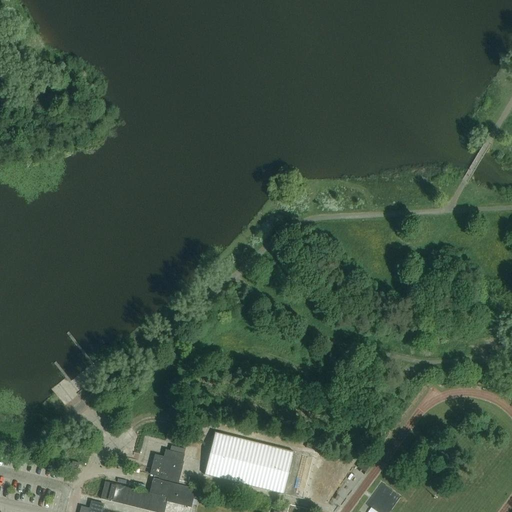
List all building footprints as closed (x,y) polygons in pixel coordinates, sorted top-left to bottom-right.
[(495,123),(502,115),(492,107),(485,115),(495,123)] [(339,208),(343,200),(334,194),(329,202),(339,208)] [(364,207),(374,205),(372,194),(362,196),(364,207)] [(342,236),(357,249),(362,243),(347,230),(342,236)] [(477,258),(483,252),(477,246),(471,252),(477,258)] [(139,407),(152,397),(147,390),(134,400),(139,407)] [(131,430),(124,451),(133,453),(139,432),(131,430)] [(284,494),(294,453),(216,433),(206,475),(284,494)] [(171,446),(170,452),(184,455),(185,450),(171,446)] [(151,475),(177,482),(184,455),(165,451),(164,458),(155,456),(151,475)] [(366,457),(358,467),(365,473),(373,463),(366,457)] [(192,508),(196,490),(154,480),(150,494),(105,483),(101,500),(151,511),(165,511),(168,502),(192,508)] [(102,511),(105,505),(92,502),(90,509),(82,507),(81,511),(102,511)]
